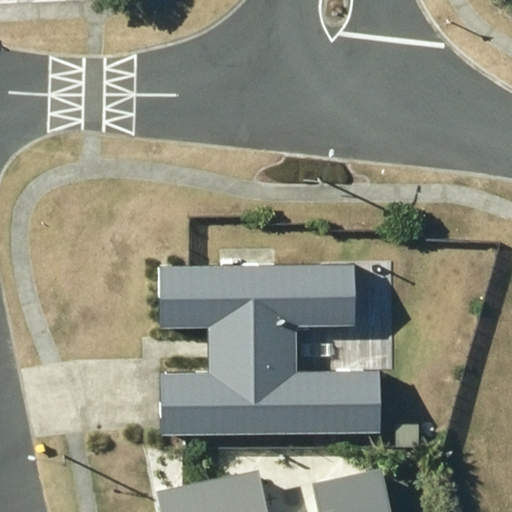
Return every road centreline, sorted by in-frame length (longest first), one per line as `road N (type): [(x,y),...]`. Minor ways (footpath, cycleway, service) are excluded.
road 1 (residential): [(0,83),(323,103)]
road 2 (residential): [(511,135),(323,103)]
